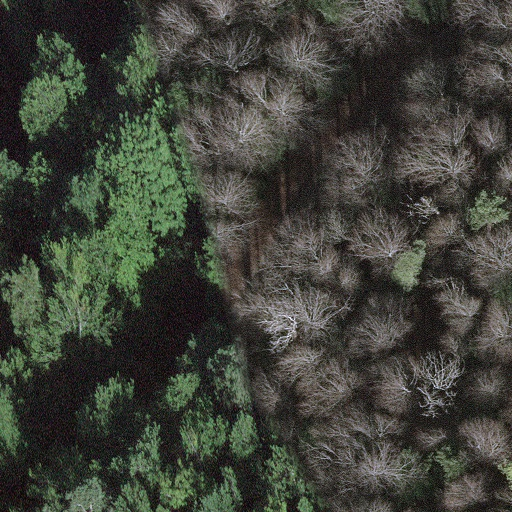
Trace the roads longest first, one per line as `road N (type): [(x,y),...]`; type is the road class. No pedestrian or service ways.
road 1 (track): [(15,511),(475,0)]
road 2 (track): [(153,0),(0,150)]
